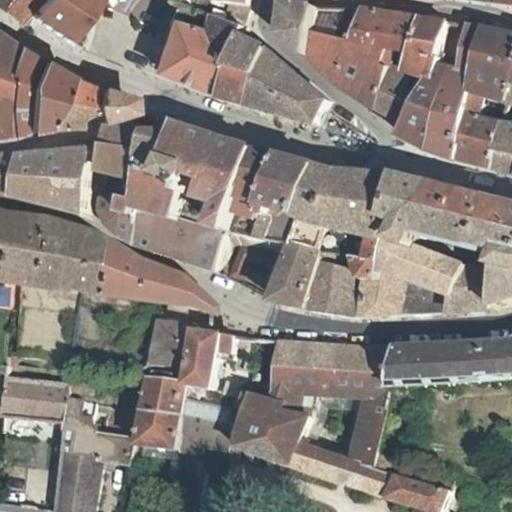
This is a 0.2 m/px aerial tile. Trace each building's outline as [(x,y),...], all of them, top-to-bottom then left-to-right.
[(0,0),(0,2),(21,18),(26,11),(33,0),(0,0)] [(33,0),(26,11),(64,37),(91,0),(33,0)] [(254,0),(219,0),(218,8),(233,12),(231,19),(248,24),(254,3),(254,0)] [(289,39),(313,60),(322,11),(293,7),(289,39)] [(183,11),(178,10),(159,35),(171,42),(183,11)] [(347,87),(380,112),(400,71),(424,20),(396,15),(371,11),(322,11),(313,60),(347,87)] [(228,104),(245,41),(248,29),(190,13),(188,20),(198,22),(195,32),(187,29),(173,74),(171,82),(228,104)] [(448,98),(440,155),(467,165),(488,31),(472,28),(464,78),(443,75),(451,25),(424,20),(400,71),(418,78),(434,84),(431,92),(448,98)] [(467,165),(500,175),(511,120),(511,35),(488,31),(467,165)] [(0,40),(0,141),(2,141),(1,125),(2,110),(3,92),(0,91),(0,82),(11,48),(0,40)] [(228,104),(254,111),(275,51),(245,41),(228,104)] [(2,141),(18,138),(23,88),(35,63),(11,48),(0,82),(0,91),(3,92),(2,110),(1,125),(2,141)] [(275,51),(254,111),(322,130),(328,114),(334,102),(275,51)] [(62,81),(35,63),(23,88),(18,138),(37,135),(62,81)] [(418,78),(400,71),(380,112),(399,123),(414,86),(418,78)] [(62,81),(37,135),(83,127),(84,126),(89,92),(62,81)] [(406,142),(440,155),(448,98),(431,92),(414,86),(399,123),(411,131),(406,142)] [(90,89),(89,92),(84,126),(123,113),(124,100),(90,89)] [(511,120),(500,175),(511,178),(511,120)] [(106,196),(105,211),(115,226),(121,233),(125,236),(144,246),(220,272),(229,242),(237,244),(261,153),(184,127),(167,211),(137,204),(106,196)] [(151,153),(109,151),(107,174),(142,184),(137,204),(167,211),(184,127),(156,129),(151,153)] [(112,131),(109,151),(151,153),(156,129),(112,131)] [(95,152),(26,160),(27,202),(93,218),(95,152)] [(1,196),(27,202),(26,160),(24,160),(23,153),(11,155),(11,160),(5,161),(1,196)] [(237,244),(263,249),(286,160),(261,153),(237,244)] [(322,170),(286,160),(263,249),(296,255),(299,246),(306,220),(322,170)] [(342,175),(322,170),(306,220),(332,227),(342,175)] [(400,180),(342,175),(332,227),(376,237),(373,260),(382,261),(388,234),(400,180)] [(435,189),(400,180),(388,234),(396,237),(398,227),(425,234),(435,189)] [(435,189),(425,234),(484,249),(494,203),(435,189)] [(511,207),(494,203),(484,249),(507,255),(511,255),(511,207)] [(0,212),(0,281),(20,284),(31,216),(0,212)] [(31,216),(20,284),(84,292),(90,234),(31,216)] [(396,237),(422,247),(425,234),(398,227),(396,237)] [(90,234),(84,292),(180,304),(203,313),(205,303),(173,275),(142,262),(116,250),(90,234)] [(356,257),(365,275),(380,277),(381,270),(390,272),(448,294),(451,296),(456,298),(466,269),(422,247),(396,237),(388,234),(382,261),(373,260),(356,257)] [(280,307),(313,313),(324,264),(326,253),(299,246),(296,255),(280,307)] [(230,277),(272,290),(281,259),(239,247),(230,277)] [(501,310),(511,306),(511,255),(507,255),(505,270),(501,310)] [(324,264),(313,313),(340,319),(360,319),(353,268),(324,264)] [(451,314),(501,310),(505,270),(466,269),(456,298),(451,296),(451,314)] [(365,275),(366,319),(443,315),(448,294),(390,272),(381,270),(380,277),(365,275)] [(443,315),(451,314),(451,296),(448,294),(443,315)] [(18,306),(13,356),(33,358),(38,309),(18,306)] [(186,370),(191,325),(163,322),(159,368),(186,370)] [(224,361),(238,361),(240,339),(220,336),(200,333),(192,386),(220,389),(224,361)] [(260,341),(250,340),(248,372),(258,373),(260,341)] [(511,340),(400,349),(393,391),(511,380),(511,340)] [(290,393),(287,401),(254,392),(249,411),(257,413),(245,450),(414,511),(448,511),(453,496),(393,473),(382,469),(383,457),(393,391),(400,349),(283,343),(285,391),(290,393)] [(108,454),(107,461),(136,465),(141,439),(97,431),(99,405),(145,413),(151,380),(75,372),(74,372),(73,381),(69,422),(67,449),(108,454)] [(7,417),(69,422),(73,381),(11,376),(7,417)] [(212,439),(233,442),(238,408),(189,397),(190,382),(158,379),(147,444),(210,454),(211,446),(212,439)] [(232,450),(233,442),(212,439),(211,446),(232,450)] [(68,511),(100,511),(107,461),(108,454),(67,449),(61,511),(68,511)] [(382,469),(393,473),(395,461),(383,457),(382,469)]
